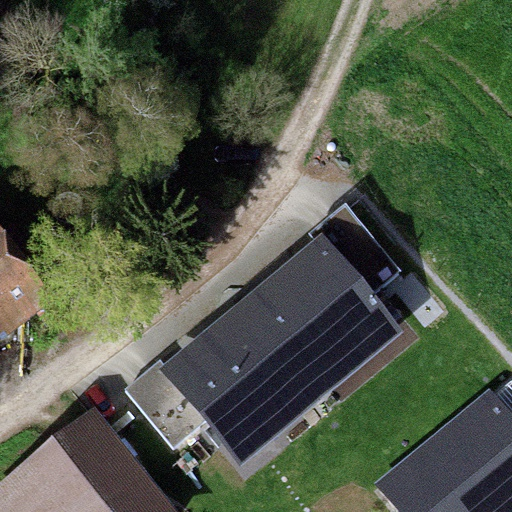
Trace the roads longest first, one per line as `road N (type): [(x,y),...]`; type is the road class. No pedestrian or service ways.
road 1 (residential): [(321,113),(262,206),(127,328),(0,425)]
road 2 (track): [(363,0),(321,113)]
